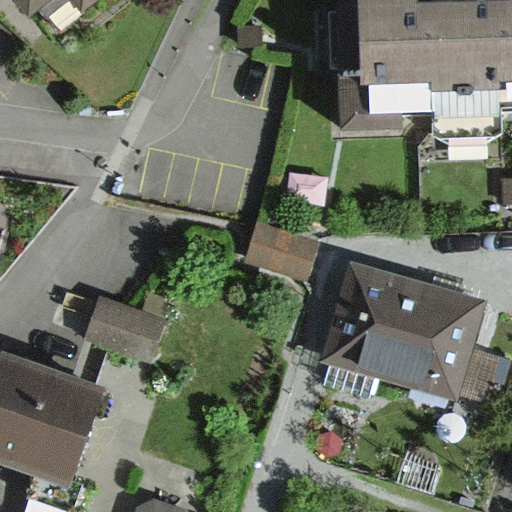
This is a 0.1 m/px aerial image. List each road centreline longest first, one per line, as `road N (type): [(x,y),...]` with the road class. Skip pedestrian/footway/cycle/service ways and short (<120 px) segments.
road 1 (residential): [(0,304),(84,196),(213,0)]
road 2 (unknown): [(277,456),(435,511)]
